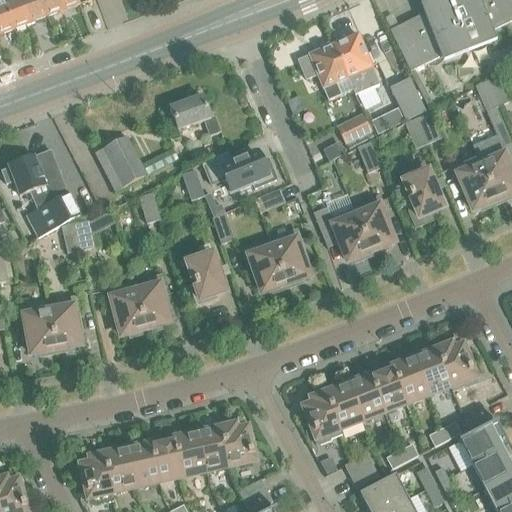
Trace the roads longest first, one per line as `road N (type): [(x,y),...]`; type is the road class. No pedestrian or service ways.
road 1 (tertiary): [(0,109),(233,21)]
road 2 (residential): [(476,285),(253,370)]
road 3 (residential): [(253,370),(142,402),(22,420)]
road 4 (residential): [(303,174),(233,21)]
road 5 (residential): [(326,511),(253,370)]
